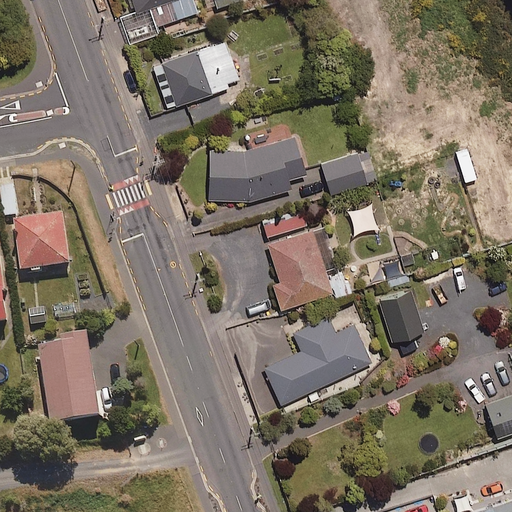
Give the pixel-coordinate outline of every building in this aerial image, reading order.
[(192,0),(131,0),(134,8),(148,3),(154,22),(195,8),(192,0)] [(163,105),(238,78),(223,36),(148,63),(163,105)] [(286,174),(303,170),(290,123),(250,134),(252,139),(202,153),(215,199),(244,191),(245,196),(289,184),(286,174)] [(326,191),(375,175),(366,145),(317,161),(326,191)] [(4,214),(17,212),(13,183),(0,185),(4,214)] [(323,221),(307,226),(300,206),(259,219),(277,275),(270,277),(278,303),(329,287),(321,261),(334,257),(323,221)] [(21,268),(70,260),(62,210),(13,217),(21,268)] [(349,288),(343,268),(328,273),(334,292),(349,288)] [(391,339),(422,329),(404,272),(389,277),(392,289),(377,293),(391,339)] [(352,319),(333,327),(327,312),(290,329),(298,348),(263,363),(279,399),(370,360),(352,319)] [(50,421),(100,413),(87,328),(60,332),(61,338),(38,341),(50,421)] [(511,396),(487,406),(498,437),(511,432),(511,396)] [(511,511),(511,499),(469,511),(511,511)]
